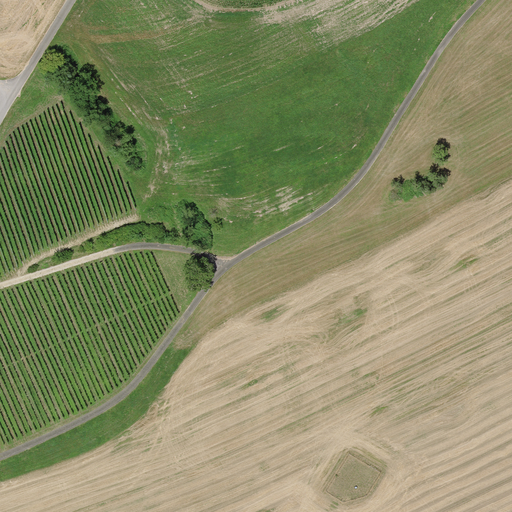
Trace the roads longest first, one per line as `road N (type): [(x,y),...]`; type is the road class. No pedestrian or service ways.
road 1 (track): [(0,457),(122,395),(228,264),(317,214),(359,177),(440,48),(483,0)]
road 2 (track): [(0,286),(120,249),(164,246),(228,264)]
road 3 (unclassified): [(0,112),(70,0)]
